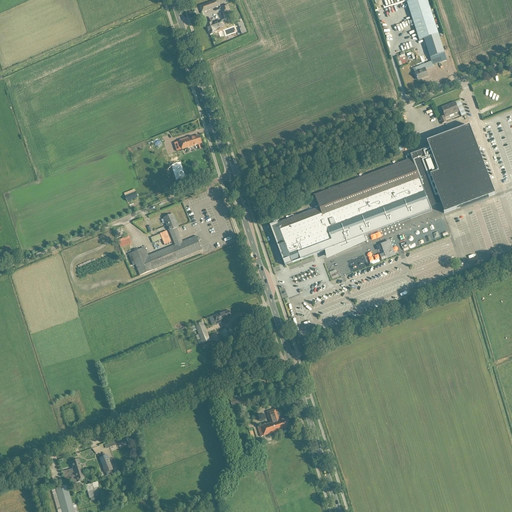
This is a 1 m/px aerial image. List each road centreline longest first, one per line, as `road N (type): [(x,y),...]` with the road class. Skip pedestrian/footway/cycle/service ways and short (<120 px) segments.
road 1 (unclassified): [(290,358),(0,477)]
road 2 (unclassified): [(230,175),(511,58)]
road 3 (unclassified): [(0,271),(230,175)]
road 4 (track): [(511,263),(298,354)]
road 5 (secondary): [(290,358),(230,175)]
road 6 (secondary): [(230,175),(173,0)]
road 7 (secondary): [(338,511),(290,358)]
